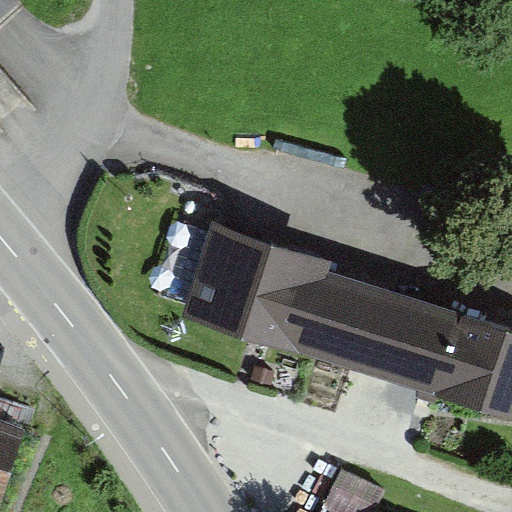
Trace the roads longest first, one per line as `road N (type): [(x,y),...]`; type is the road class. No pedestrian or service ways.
road 1 (residential): [(511,291),(377,222),(87,113)]
road 2 (track): [(511,499),(459,493),(328,432),(217,402),(170,397),(139,413)]
road 3 (tertiary): [(0,236),(139,413),(202,511)]
road 4 (residential): [(87,113),(0,218)]
